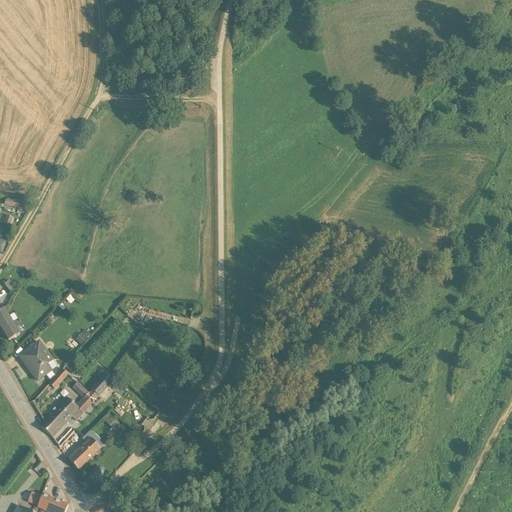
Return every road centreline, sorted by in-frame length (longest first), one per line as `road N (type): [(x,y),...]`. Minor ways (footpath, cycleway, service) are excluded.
road 1 (track): [(103,95),(0,272)]
road 2 (track): [(140,452),(201,374),(209,355),(206,308)]
road 3 (residential): [(0,373),(77,510)]
road 4 (track): [(214,0),(188,55),(103,95)]
road 5 (track): [(511,404),(456,511)]
